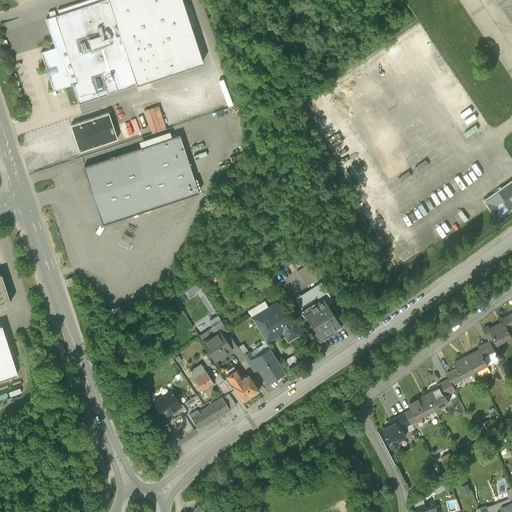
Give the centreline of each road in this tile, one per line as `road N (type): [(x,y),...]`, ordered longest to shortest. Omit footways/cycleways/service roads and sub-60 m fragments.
road 1 (tertiary): [(511,240),(158,494)]
road 2 (tertiary): [(23,196),(129,489)]
road 3 (residential): [(402,511),(364,429),(366,400),(511,290)]
